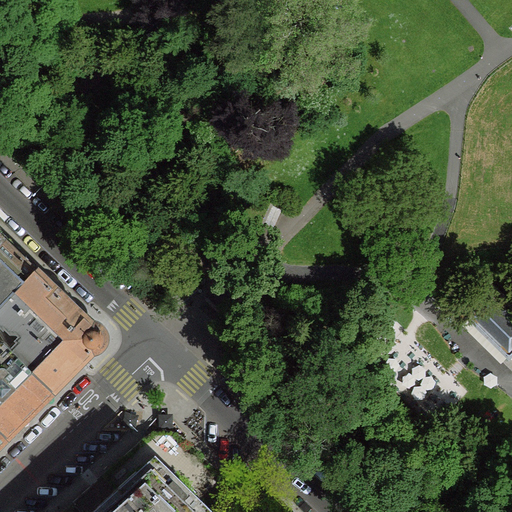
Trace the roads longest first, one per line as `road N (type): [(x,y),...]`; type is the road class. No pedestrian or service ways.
road 1 (tertiary): [(163,346),(334,511)]
road 2 (residential): [(0,501),(163,346)]
road 3 (tertiary): [(0,192),(163,346)]
